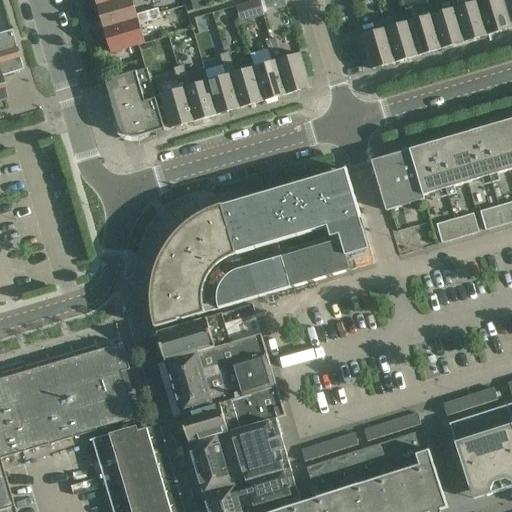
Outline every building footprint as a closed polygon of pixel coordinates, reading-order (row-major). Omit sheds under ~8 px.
[(137,15),(132,0),(121,0),(98,7),(105,30),(138,20),(139,25),(150,22),(147,12),(137,15)] [(262,15),(258,0),(238,6),(243,21),(262,15)] [(452,0),(455,10),(465,43),(488,36),(478,3),(477,0),(452,0)] [(477,0),(478,3),(488,36),(511,29),(502,0),(477,0)] [(442,50),(432,16),(428,4),(405,11),(409,23),(419,57),(442,50)] [(147,12),(150,22),(161,18),(158,9),(147,12)] [(442,50),(465,43),(455,10),(432,16),(442,50)] [(409,23),(395,27),(393,18),(383,21),(396,63),(419,57),(409,23)] [(145,44),(139,25),(138,20),(105,30),(112,54),(145,44)] [(396,63),(383,21),(359,28),(372,70),(396,63)] [(0,34),(0,77),(14,73),(12,68),(21,66),(11,31),(0,34)] [(266,42),(269,53),(278,50),(275,39),(266,42)] [(254,69),(264,102),(287,95),(277,62),(281,61),(278,50),(269,53),(272,63),(254,69)] [(220,56),(223,66),(232,64),(229,53),(220,56)] [(301,55),(281,61),(277,62),(287,95),(311,88),(301,55)] [(232,64),(223,66),(226,77),(208,82),(218,116),(241,109),(231,76),(235,74),(232,64)] [(174,69),(177,80),(186,77),(183,66),(174,69)] [(110,97),(119,127),(122,133),(127,137),(133,138),(139,138),(164,130),(164,132),(165,131),(147,69),(104,82),(105,83),(110,97)] [(254,69),(235,74),(231,76),(241,109),(264,102),(254,69)] [(171,130),(195,123),(185,89),(189,88),(186,77),(177,80),(158,86),(161,96),(171,130)] [(208,82),(189,88),(185,89),(195,123),(218,116),(208,82)] [(511,121),(499,125),(511,171),(511,121)] [(468,184),(511,171),(499,125),(455,138),(468,184)] [(424,197),(446,190),(468,184),(455,138),(439,143),(410,151),(424,197)] [(404,153),(388,158),(372,162),(386,212),(425,201),(424,197),(410,151),(408,152),(407,150),(404,151),(404,153)] [(151,295),(151,306),(153,317),(155,326),(156,329),(176,323),(292,289),(351,271),(347,258),(341,238),(282,256),(278,244),(341,226),(361,220),(359,213),(347,170),(240,201),(241,201),(222,206),(220,207),(211,210),(201,215),(192,221),(183,228),(176,235),(169,244),(163,253),(158,263),(155,274),(152,286),(151,295)] [(504,226),(511,224),(505,205),(499,207),(504,226)] [(498,228),(504,226),(499,207),(493,209),(498,228)] [(492,230),(498,228),(493,209),(487,211),(492,230)] [(486,232),(492,230),(487,211),(480,213),(486,232)] [(473,235),(480,234),(474,214),(468,216),(473,235)] [(467,237),(473,235),(468,216),(461,218),(467,237)] [(461,239),(467,237),(461,218),(455,220),(461,239)] [(455,241),(461,239),(455,220),(449,222),(455,241)] [(449,243),(455,241),(449,222),(443,224),(449,243)] [(449,243),(443,224),(437,225),(442,245),(449,243)] [(364,228),(341,235),(347,258),(370,251),(364,228)] [(374,264),(370,251),(347,258),(351,271),(374,264)] [(222,315),(157,334),(162,351),(165,363),(175,360),(231,343),(222,315)] [(231,343),(175,360),(165,363),(181,417),(277,388),(261,334),(231,343)] [(118,364),(108,358),(101,360),(101,359),(99,360),(99,361),(0,389),(0,455),(1,460),(26,453),(136,420),(135,418),(134,418),(128,397),(128,396),(128,394),(127,395),(121,373),(122,373),(121,370),(120,371),(118,364)] [(181,417),(190,445),(260,424),(260,423),(276,419),(285,416),(277,388),(181,417)] [(494,389),(487,392),(490,403),(498,401),(494,389)] [(490,403),(487,392),(480,394),(483,406),(490,403)] [(483,406),(480,394),(472,396),(476,408),(483,406)] [(476,408),(472,396),(465,399),(469,410),(476,408)] [(461,413),(469,410),(465,399),(458,401),(461,413)] [(451,403),(454,415),(461,413),(458,401),(451,403)] [(451,403),(443,406),(447,417),(454,415),(451,403)] [(511,404),(449,425),(474,501),(511,488),(511,404)] [(413,428),(421,425),(418,414),(410,417),(413,428)] [(402,419),(406,430),(413,428),(410,417),(402,419)] [(260,424),(190,445),(204,495),(291,470),(276,419),(260,423),(260,424)] [(402,419),(394,422),(398,433),(406,430),(402,419)] [(398,433),(394,422),(387,424),(390,435),(398,433)] [(390,435),(387,424),(379,427),(383,438),(390,435)] [(142,430),(141,426),(92,440),(113,511),(171,511),(166,491),(162,489),(164,485),(162,478),(157,475),(160,471),(147,429),(142,430)] [(383,438),(379,427),(372,429),(375,440),(383,438)] [(375,440),(372,429),(364,431),(368,443),(375,440)] [(439,511),(448,509),(423,431),(307,469),(317,499),(320,511),(439,511)] [(355,434),(347,437),(351,448),(359,446),(355,434)] [(340,439),(344,451),(351,448),(347,437),(340,439)] [(332,442),(336,453),(344,451),(340,439),(332,442)] [(325,444),(328,455),(336,453),(332,442),(325,444)] [(321,458),(328,455),(325,444),(317,447),(321,458)] [(309,449),(313,460),(321,458),(317,447),(309,449)] [(301,452),(305,463),(313,460),(309,449),(301,452)] [(0,511),(16,511),(15,507),(8,482),(5,473),(4,469),(3,466),(1,460),(0,455),(0,511)] [(291,470),(204,495),(209,511),(275,511),(301,504),(291,470)] [(303,511),(320,511),(317,499),(301,504),(303,511)]
